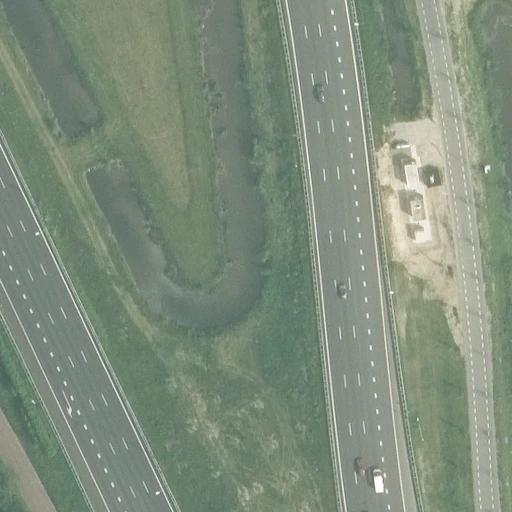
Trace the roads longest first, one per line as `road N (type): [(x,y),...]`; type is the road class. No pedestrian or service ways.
road 1 (tertiary): [(486,511),(466,245),(426,0)]
road 2 (motorway): [(366,511),(309,0)]
road 3 (motorway): [(0,193),(147,511)]
